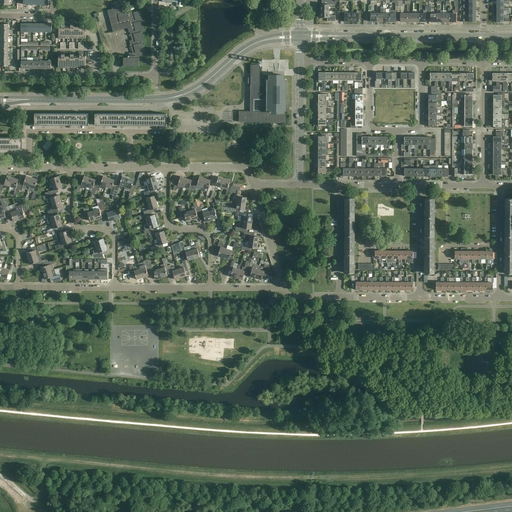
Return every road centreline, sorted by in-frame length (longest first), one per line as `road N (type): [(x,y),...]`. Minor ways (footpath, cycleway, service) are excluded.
road 1 (tertiary): [(483,38),(299,37)]
road 2 (tertiary): [(0,100),(155,100)]
road 3 (residential): [(112,287),(108,233),(68,216),(69,166)]
road 4 (residential): [(208,288),(203,231),(166,218),(167,168)]
road 5 (residential): [(483,186),(484,62)]
road 6 (residential): [(299,184),(299,62)]
road 7 (residential): [(28,155),(28,137),(38,131),(129,131)]
